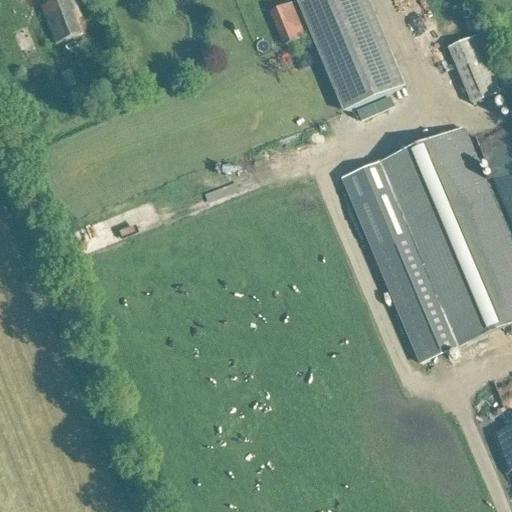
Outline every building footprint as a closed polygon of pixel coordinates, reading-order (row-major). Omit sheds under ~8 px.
[(83,37),(67,0),(64,0),(34,12),(41,27),(45,25),(55,48),(83,37)] [(406,90),(367,0),(309,0),(297,5),(344,116),(357,111),(377,102),(406,90)] [(511,0),(503,0),(506,10),(511,7),(511,0)] [(286,48),(309,38),(295,5),(272,14),(286,48)] [(501,96),(477,40),(449,52),(473,109),(501,96)] [(377,102),(357,111),(365,129),(385,121),(377,102)] [(511,329),(511,245),(464,132),(372,171),(344,182),(422,367),(449,356),(511,329)]
